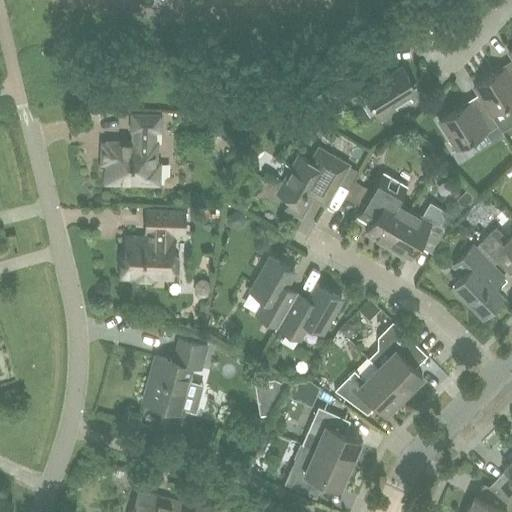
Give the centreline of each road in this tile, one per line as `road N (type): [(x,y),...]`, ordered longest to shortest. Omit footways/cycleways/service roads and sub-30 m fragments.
road 1 (residential): [(40,511),(68,430),(75,347),(16,89)]
road 2 (residential): [(495,378),(423,294),(368,259),(327,246)]
road 3 (residential): [(302,0),(169,12),(89,0)]
road 4 (unclassified): [(384,511),(407,467),(495,378)]
